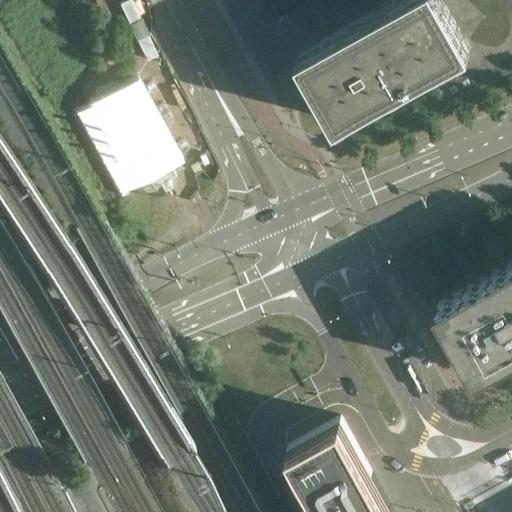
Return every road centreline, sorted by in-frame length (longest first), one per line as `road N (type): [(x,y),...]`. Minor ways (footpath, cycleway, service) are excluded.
road 1 (secondary): [(0,414),(295,277)]
road 2 (secondary): [(270,226),(0,358)]
road 3 (unclassified): [(160,0),(168,36),(270,226)]
road 4 (unclassified): [(302,212),(165,0)]
road 5 (secondary): [(511,125),(302,212)]
road 6 (secondary): [(329,260),(511,179)]
